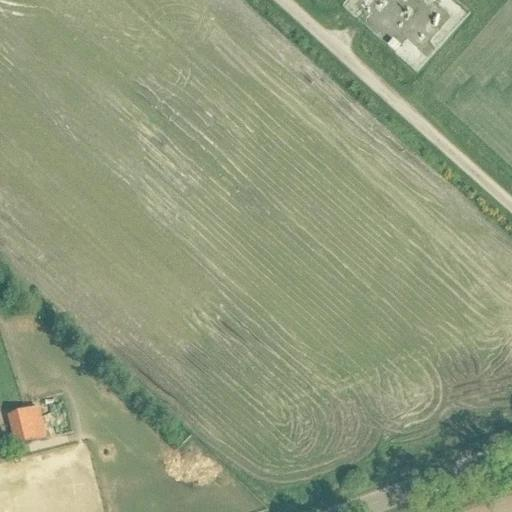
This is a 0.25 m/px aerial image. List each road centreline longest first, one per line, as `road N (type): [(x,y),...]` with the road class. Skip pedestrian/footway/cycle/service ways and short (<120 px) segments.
road 1 (unclassified): [(511,208),(277,0)]
road 2 (tertiary): [(349,511),(511,452)]
